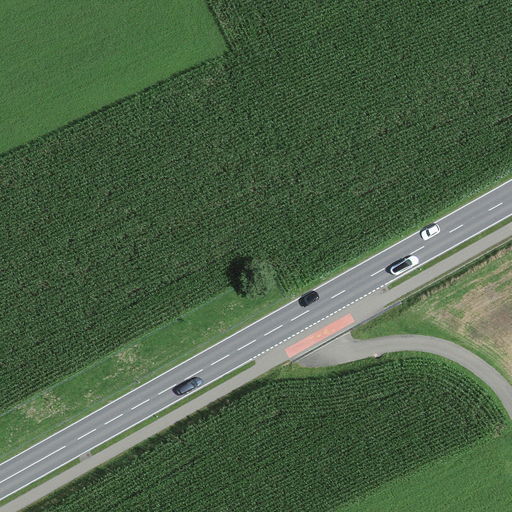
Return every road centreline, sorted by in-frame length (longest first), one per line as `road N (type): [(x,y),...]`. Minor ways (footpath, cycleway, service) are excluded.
road 1 (primary): [(511,197),(0,482)]
road 2 (track): [(511,403),(463,354),(428,342),(342,350),(300,315)]
